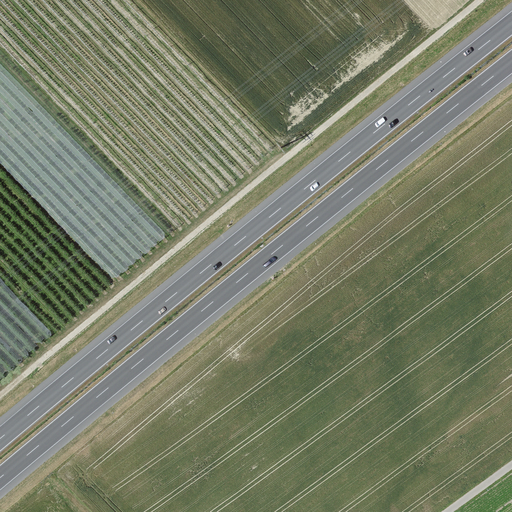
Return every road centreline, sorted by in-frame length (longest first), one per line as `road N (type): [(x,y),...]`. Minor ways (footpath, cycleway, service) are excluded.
road 1 (motorway): [(0,478),(511,61)]
road 2 (motorway): [(511,23),(0,439)]
road 3 (track): [(480,0),(0,396)]
